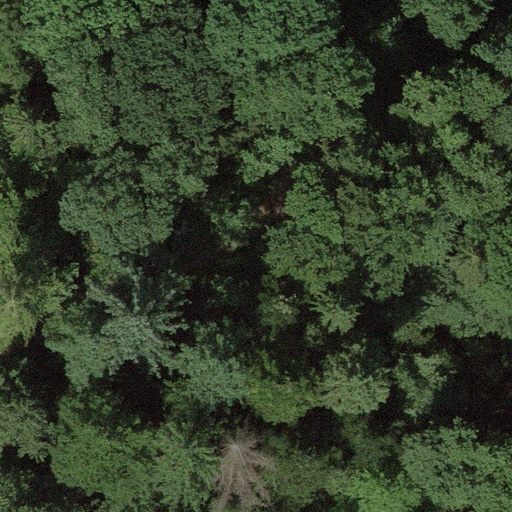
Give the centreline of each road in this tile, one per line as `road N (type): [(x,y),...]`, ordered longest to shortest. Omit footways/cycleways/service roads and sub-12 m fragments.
road 1 (track): [(0,345),(209,248),(511,34)]
road 2 (track): [(209,248),(511,306)]
